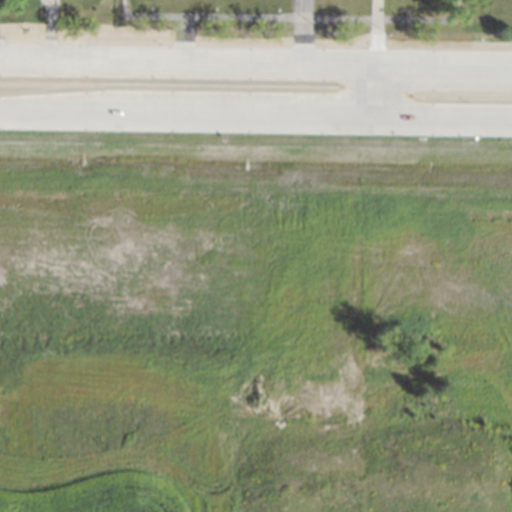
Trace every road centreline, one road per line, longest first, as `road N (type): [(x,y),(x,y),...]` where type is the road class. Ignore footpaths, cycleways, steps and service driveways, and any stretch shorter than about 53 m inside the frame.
road 1 (primary): [(0,97),(511,113)]
road 2 (primary): [(511,61),(0,55)]
